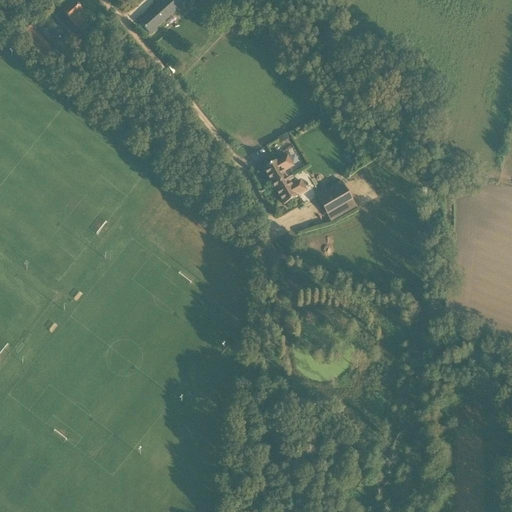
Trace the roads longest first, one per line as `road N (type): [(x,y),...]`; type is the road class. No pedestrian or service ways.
road 1 (track): [(274,254),(264,203),(104,0)]
road 2 (track): [(240,511),(274,254)]
road 3 (track): [(274,254),(445,321)]
